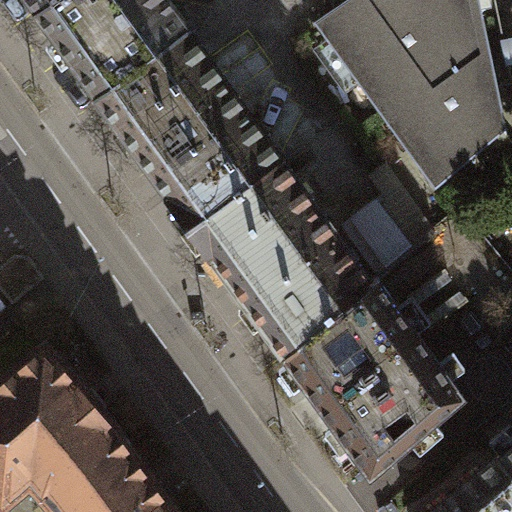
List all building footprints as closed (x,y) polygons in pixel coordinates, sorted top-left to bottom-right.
[(29,0),(37,11),(52,0),(29,0)] [(168,0),(52,0),(37,11),(99,95),(190,29),(168,0)] [(350,0),(319,22),(383,110),(485,35),(477,0),(350,0)] [(190,29),(99,95),(111,112),(193,224),(284,158),(202,46),(190,29)] [(503,127),(485,35),(383,110),(436,183),(503,127)] [(284,158),(193,224),(287,355),(373,281),(284,158)] [(287,355),(286,356),(371,473),(464,394),(377,277),(373,281),(287,355)] [(150,511),(168,499),(157,485),(111,420),(45,344),(0,383),(0,494),(5,500),(30,477),(59,511),(150,511)] [(511,472),(511,443),(498,456),(511,472)] [(511,511),(511,472),(498,456),(432,511),(511,511)] [(177,511),(168,499),(150,511),(177,511)]
